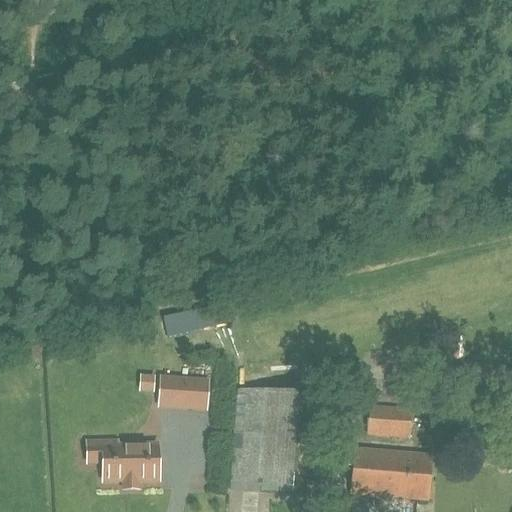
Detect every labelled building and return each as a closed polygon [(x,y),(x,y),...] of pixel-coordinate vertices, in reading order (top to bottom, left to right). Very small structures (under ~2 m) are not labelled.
[(485,273),(475,258),(436,282),(434,283),(439,305),(467,299),(488,286),(490,297),(471,309),(511,299),(511,258),(509,261),(510,262),(494,272),(491,262),(483,264),(485,273)] [(417,282),(409,284),(414,305),(423,303),(417,282)] [(307,324),(242,327),(244,369),(309,367),(307,324)] [(174,380),(173,408),(206,410),(208,382),(174,380)] [(308,391),(264,388),(236,386),(229,488),(301,493),(308,391)] [(406,436),(408,410),(371,407),(369,433),(406,436)] [(117,442),(99,442),(99,464),(103,464),(103,483),(123,482),(123,486),(138,486),(138,482),(157,482),(157,445),(117,445),(117,442)] [(430,455),(354,448),(350,494),(426,500),(430,455)]
